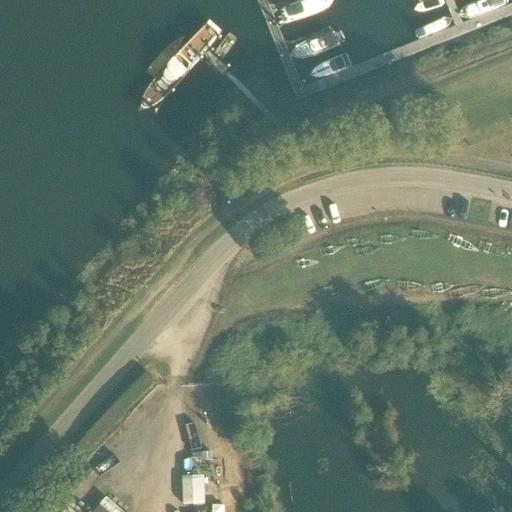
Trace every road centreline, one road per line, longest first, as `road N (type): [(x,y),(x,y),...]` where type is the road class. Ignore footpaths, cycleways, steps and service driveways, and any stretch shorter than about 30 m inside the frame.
road 1 (unclassified): [(0,500),(198,271),(255,222),(299,201),(380,183),(511,193)]
road 2 (unknown): [(177,296),(173,416),(143,511)]
